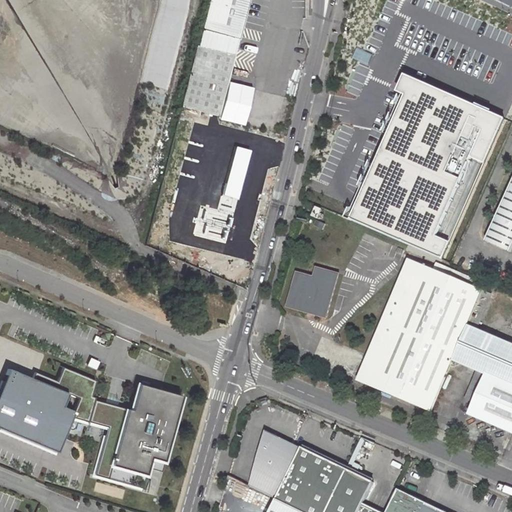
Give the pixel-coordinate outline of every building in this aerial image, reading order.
[(211,0),(204,28),(238,37),(247,0),(211,0)] [(373,67),(486,118),(511,59),(511,51),(409,5),(400,8),(373,67)] [(270,29),(245,23),(236,60),(261,66),(270,29)] [(218,114),(238,37),(204,28),(184,105),(218,114)] [(254,88),(229,82),(219,119),(244,125),(254,88)] [(405,141),(373,215),(380,218),(447,247),(479,173),(405,141)] [(511,185),(487,241),(511,252),(511,250),(511,185)] [(321,212),(323,208),(316,205),(313,215),(319,217),(323,219),(325,213),(321,212)] [(373,215),(363,210),(358,222),(374,229),(380,218),(373,215)] [(316,225),(326,228),(328,222),(318,219),(316,225)] [(466,323),(480,289),(469,285),(472,277),(436,262),(432,269),(410,260),(360,379),(430,409),(452,358),(466,323)] [(314,276),(297,272),(288,305),(303,309),(307,315),(313,312),(328,316),(339,273),(317,266),(314,276)] [(466,323),(475,327),(490,294),(480,289),(466,323)] [(511,342),(475,327),(466,323),(452,358),(459,361),(478,369),(488,373),(511,382),(511,342)] [(475,403),(488,373),(478,369),(466,399),(475,403)] [(511,382),(488,373),(475,403),(471,413),(511,430),(511,382)] [(130,411),(126,410),(110,466),(145,476),(150,458),(163,462),(181,397),(138,384),(130,411)] [(110,466),(126,410),(97,402),(91,421),(110,426),(96,475),(142,488),(145,476),(110,466)] [(251,487),(277,499),(302,450),(266,434),(251,487)] [(302,450),(277,499),(302,511),(328,511),(349,468),(303,447),(302,450)] [(361,511),(366,502),(376,481),(349,468),(328,511),(361,511)] [(447,511),(399,489),(388,511),(447,511)] [(302,511),(277,499),(270,511),(302,511)] [(385,511),(366,502),(361,511),(385,511)]
